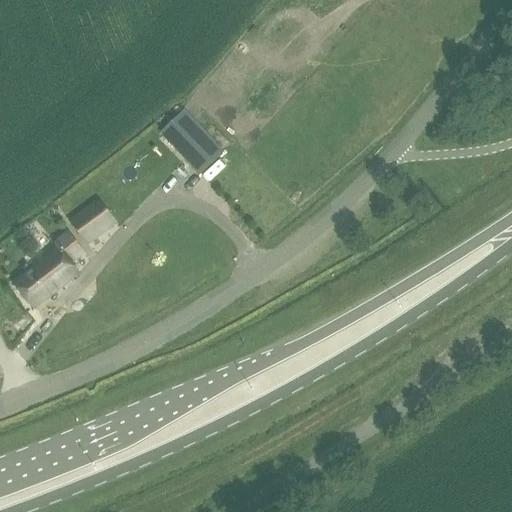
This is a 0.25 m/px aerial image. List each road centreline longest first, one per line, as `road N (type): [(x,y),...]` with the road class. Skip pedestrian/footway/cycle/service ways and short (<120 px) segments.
road 1 (unclassified): [(0,406),(112,361),(262,268),(396,153),(511,7)]
road 2 (primary): [(511,216),(408,285),(202,390),(0,477)]
road 3 (primary): [(13,511),(168,450),(315,375),(511,243)]
road 4 (unclassified): [(511,338),(248,511)]
